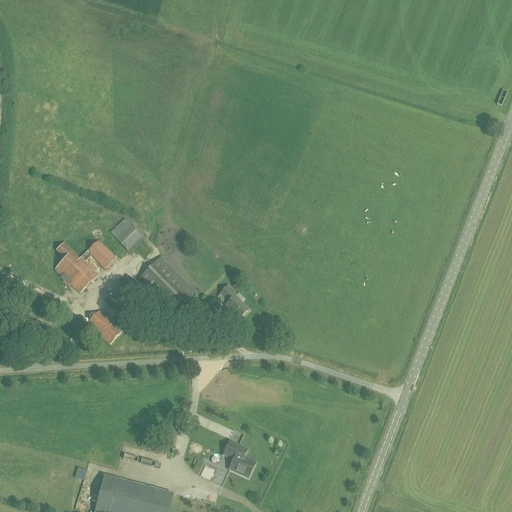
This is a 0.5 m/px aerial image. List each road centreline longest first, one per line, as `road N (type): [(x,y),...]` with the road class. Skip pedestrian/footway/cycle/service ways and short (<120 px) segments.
road 1 (unclassified): [(404,397),(273,356),(0,370)]
road 2 (tertiary): [(404,397),(511,118)]
road 3 (tertiary): [(361,511),(404,397)]
